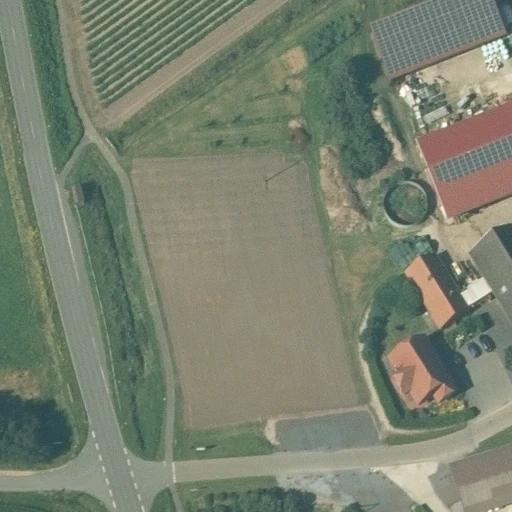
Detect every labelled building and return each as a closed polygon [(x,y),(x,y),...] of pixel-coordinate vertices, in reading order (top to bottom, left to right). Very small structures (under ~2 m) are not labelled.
[(491,0),(471,0),(369,40),(389,90),(509,44),(491,0)] [(511,139),(426,174),(445,222),(511,195),(511,139)] [(426,218),(427,209),(425,201),(421,194),(414,189),(405,187),(397,189),(390,194),(386,201),(384,209),(386,218),(391,225),(398,230),(406,231),(414,230),(421,225),(426,218)] [(511,232),(470,259),(486,284),(460,301),(468,314),(494,297),(511,326),(511,232)] [(434,260),(406,278),(441,334),(469,316),(468,314),(460,301),(434,260)] [(423,345),(391,365),(400,379),(394,382),(404,399),(410,395),(419,409),(434,399),(439,407),(456,396),(423,345)] [(372,442),(371,424),(359,424),(360,443),(372,442)] [(511,457),(452,476),(463,511),(502,511),(511,509),(511,457)] [(446,486),(445,468),(432,469),(433,487),(446,486)] [(375,511),(406,511),(407,511),(398,495),(374,509),(375,511)]
